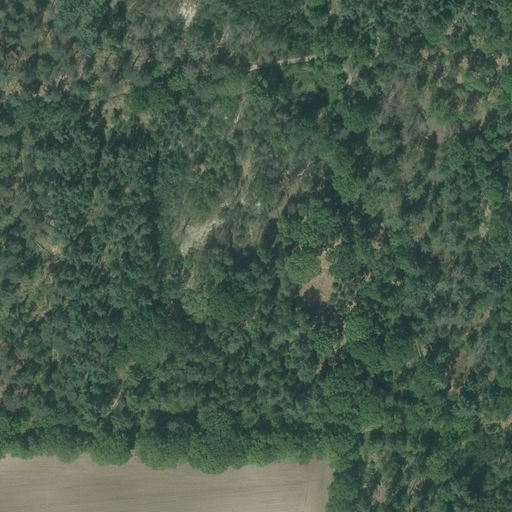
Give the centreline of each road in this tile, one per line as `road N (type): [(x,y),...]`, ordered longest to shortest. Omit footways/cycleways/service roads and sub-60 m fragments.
road 1 (track): [(454,511),(327,0)]
road 2 (track): [(0,426),(433,426)]
